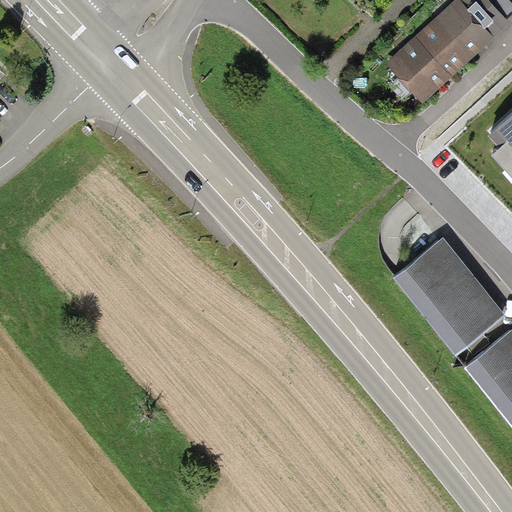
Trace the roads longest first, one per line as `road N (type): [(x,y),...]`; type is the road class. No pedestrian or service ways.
road 1 (primary): [(103,63),(413,406),(495,511)]
road 2 (residential): [(225,0),(319,75),(390,146),(511,288)]
road 3 (residential): [(0,168),(103,63)]
